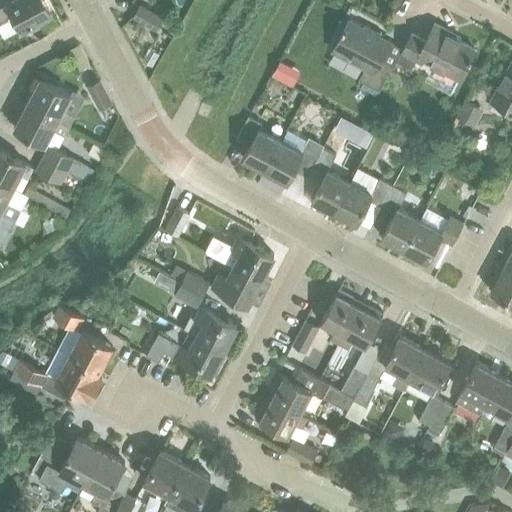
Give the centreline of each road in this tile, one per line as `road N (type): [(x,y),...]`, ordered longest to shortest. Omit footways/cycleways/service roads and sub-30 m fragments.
road 1 (residential): [(318,239),(171,151),(98,19)]
road 2 (residential): [(215,434),(318,239)]
road 3 (residential): [(358,511),(215,434)]
road 4 (residential): [(462,313),(318,239)]
road 5 (residential): [(511,504),(496,495),(366,511)]
